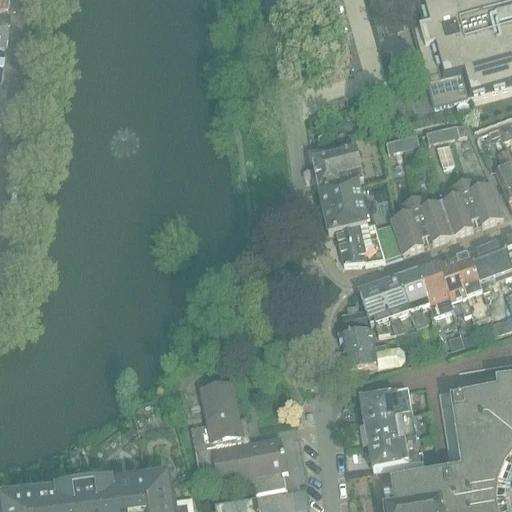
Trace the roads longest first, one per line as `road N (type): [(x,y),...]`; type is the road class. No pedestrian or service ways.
road 1 (residential): [(332,511),(303,213)]
road 2 (residential): [(511,230),(368,280),(345,280),(325,263),(303,213)]
road 3 (residential): [(0,229),(24,0)]
road 4 (residential): [(303,213),(269,0)]
